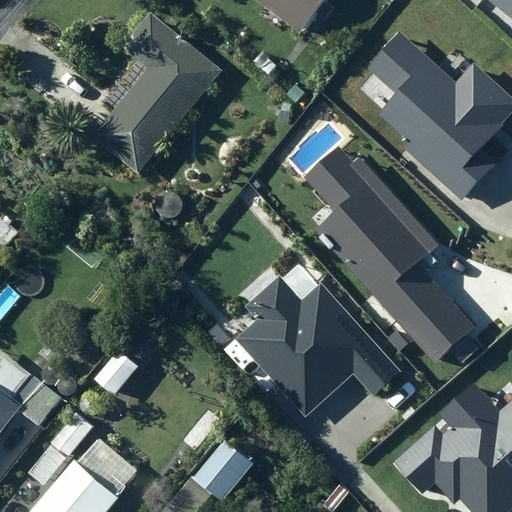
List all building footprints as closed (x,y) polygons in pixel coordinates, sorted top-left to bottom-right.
[(249,0),(297,35),(323,0),(249,0)] [(148,15),(121,49),(147,70),(123,99),(111,88),(99,103),(111,113),(90,139),(136,177),(220,74),(148,15)] [(0,433),(16,414),(36,429),(59,400),(0,352),(0,433)] [(115,352),(91,381),(111,398),(136,369),(115,352)] [(75,415),(0,506),(0,507),(5,511),(24,511),(92,430),(75,415)] [(112,500),(134,474),(96,441),(75,466),(72,463),(29,511),(107,511),(115,503),(112,500)] [(232,441),(200,477),(228,502),(260,466),(232,441)] [(173,456),(160,472),(163,474),(157,481),(167,488),(185,466),(173,456)]
